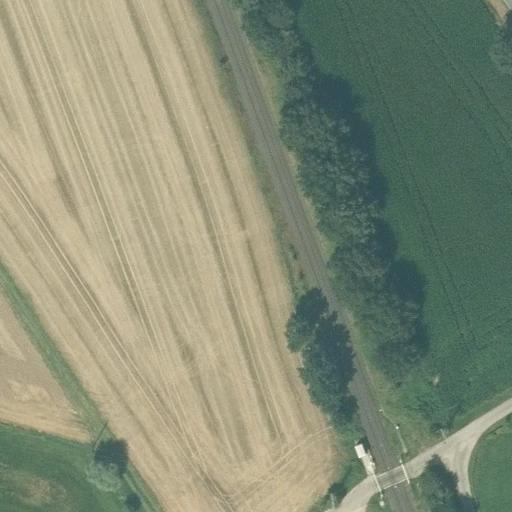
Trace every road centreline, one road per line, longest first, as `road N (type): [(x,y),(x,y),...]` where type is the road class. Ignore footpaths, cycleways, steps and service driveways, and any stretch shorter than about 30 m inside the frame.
road 1 (track): [(143,511),(0,272)]
road 2 (unclassified): [(328,511),(511,404)]
